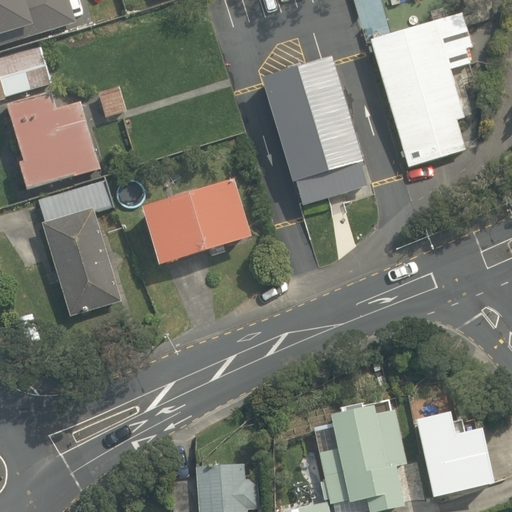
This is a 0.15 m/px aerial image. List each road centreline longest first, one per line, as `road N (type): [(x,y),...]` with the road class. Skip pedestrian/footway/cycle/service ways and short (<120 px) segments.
road 1 (tertiary): [(342,318),(38,493)]
road 2 (tertiary): [(25,430),(84,395),(342,318)]
road 3 (tertiary): [(342,318),(458,271)]
